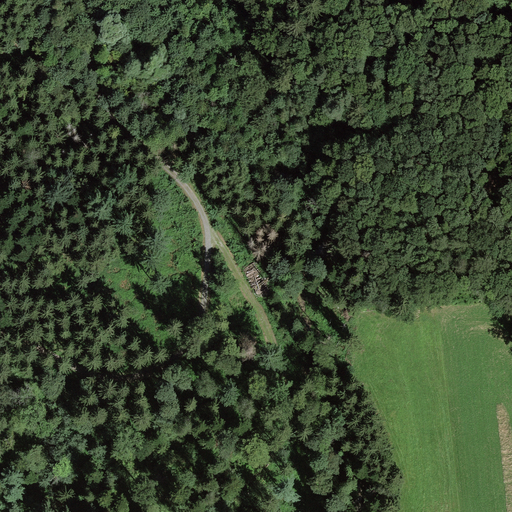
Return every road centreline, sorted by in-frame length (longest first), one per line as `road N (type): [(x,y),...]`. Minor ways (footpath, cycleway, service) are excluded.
road 1 (track): [(0,326),(103,378),(152,372),(180,354),(206,312),(210,237),(203,204),(131,138),(94,90),(82,0)]
road 2 (track): [(210,237),(263,316),(298,463),(299,511)]
